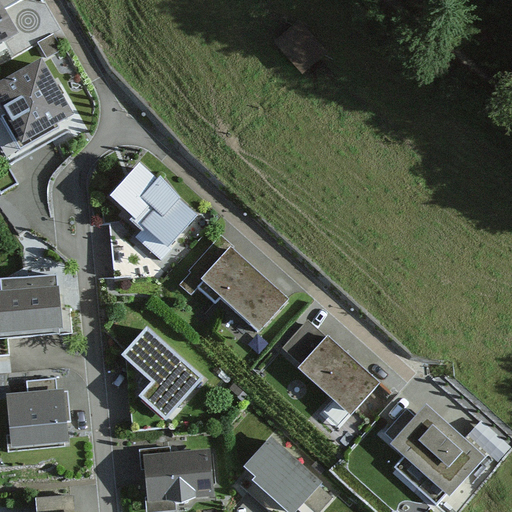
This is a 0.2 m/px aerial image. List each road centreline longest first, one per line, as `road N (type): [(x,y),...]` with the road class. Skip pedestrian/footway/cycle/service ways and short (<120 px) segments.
road 1 (residential): [(110,511),(79,172),(131,123)]
road 2 (residential): [(131,123),(413,373)]
road 3 (track): [(396,0),(511,103)]
road 4 (residential): [(131,123),(56,0)]
